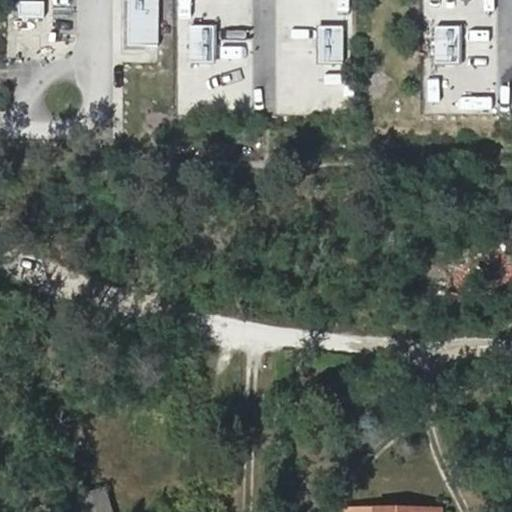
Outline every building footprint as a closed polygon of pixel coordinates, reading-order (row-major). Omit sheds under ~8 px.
[(126,0),(126,46),(158,46),(157,0),(126,0)] [(199,24),(201,0),(179,0),(174,59),(211,62),(214,26),(199,24)] [(40,61),(40,2),(8,2),(7,60),(40,61)] [(317,63),(343,62),(342,26),(315,27),(317,63)] [(459,27),(432,27),(433,63),(460,63),(459,27)] [(346,99),(311,99),(311,71),(279,72),(280,101),(304,101),(305,112),(346,112),(346,99)] [(36,511),(38,511),(62,506),(56,475),(30,482),(36,511)] [(114,511),(110,494),(86,501),(89,511),(114,511)]
